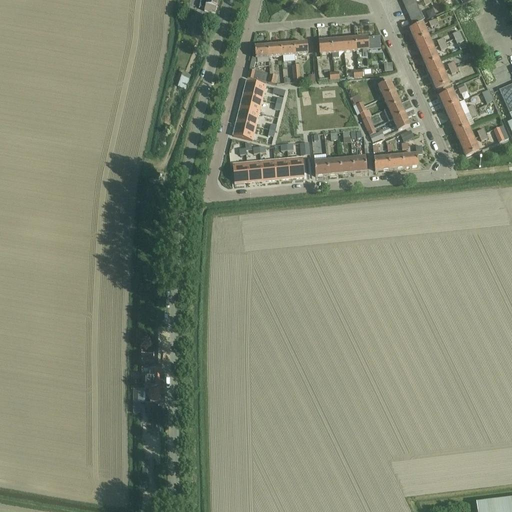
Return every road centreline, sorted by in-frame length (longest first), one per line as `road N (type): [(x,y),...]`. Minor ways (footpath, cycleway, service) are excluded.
road 1 (unclassified): [(175,511),(177,236),(229,0)]
road 2 (residential): [(207,197),(451,175),(381,18)]
road 3 (residential): [(207,197),(249,28)]
road 4 (residential): [(249,28),(381,18)]
